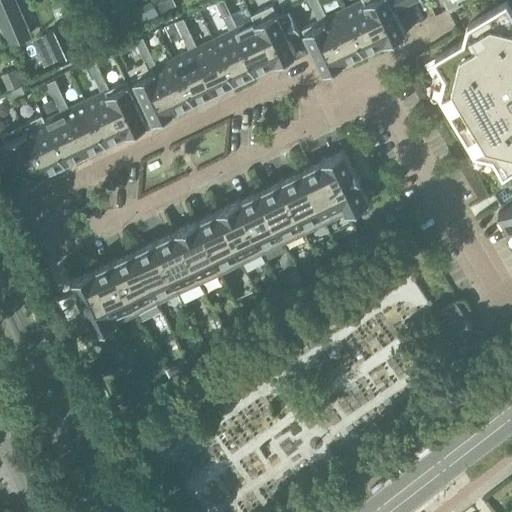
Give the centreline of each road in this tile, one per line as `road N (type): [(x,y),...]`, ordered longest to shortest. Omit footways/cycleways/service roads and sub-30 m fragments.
road 1 (residential): [(319,123),(295,75),(31,197),(56,248)]
road 2 (residential): [(319,123),(383,92),(460,236),(511,312)]
road 3 (residential): [(56,248),(319,123)]
road 4 (tertiary): [(382,511),(511,411)]
